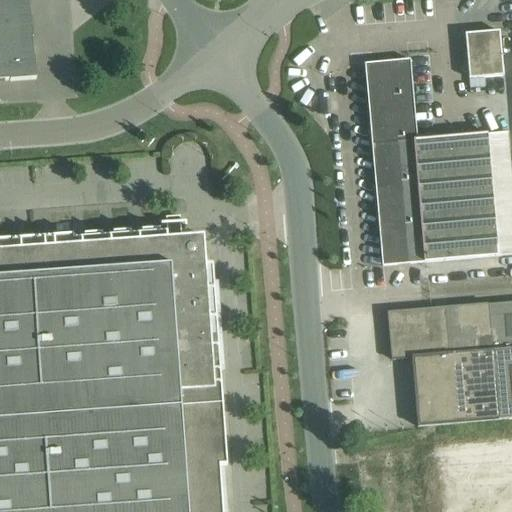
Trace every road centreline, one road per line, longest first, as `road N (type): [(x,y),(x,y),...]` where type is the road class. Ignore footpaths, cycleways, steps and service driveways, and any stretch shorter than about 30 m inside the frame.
road 1 (unclassified): [(327,511),(292,158),(215,52)]
road 2 (unclassified): [(215,52),(137,111),(79,130),(0,136)]
